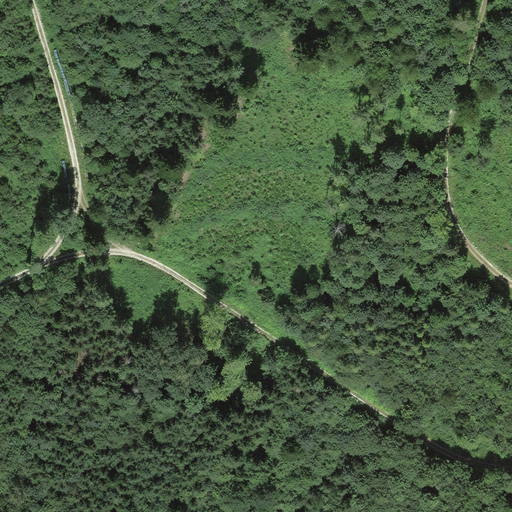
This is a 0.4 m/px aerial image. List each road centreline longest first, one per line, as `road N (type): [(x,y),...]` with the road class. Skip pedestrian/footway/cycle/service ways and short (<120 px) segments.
road 1 (track): [(511,468),(455,455),(114,249)]
road 2 (track): [(483,0),(446,143),(447,194),(462,236),(511,286)]
road 3 (track): [(114,249),(80,195),(28,0)]
road 4 (track): [(0,285),(41,265),(114,249)]
